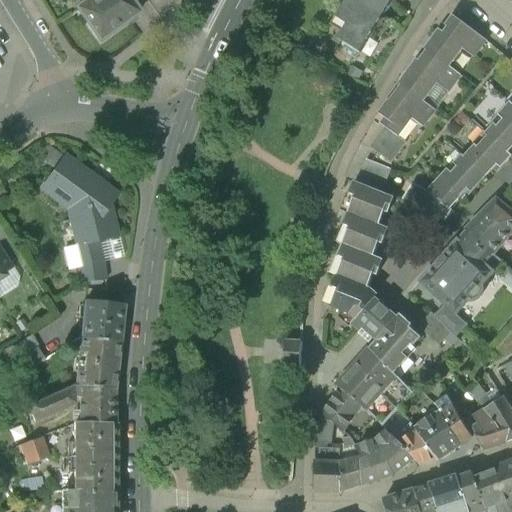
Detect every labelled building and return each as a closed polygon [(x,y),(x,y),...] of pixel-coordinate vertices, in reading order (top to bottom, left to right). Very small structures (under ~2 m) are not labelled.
[(89,0),(77,9),(100,42),(139,14),(129,0),(89,0)] [(348,0),(331,27),(343,34),(338,41),(347,46),(343,53),(356,61),(382,19),(393,0),(348,0)] [(453,17),(427,52),(450,69),(451,69),(464,51),(475,59),(487,42),(453,17)] [(427,52),(401,87),(425,104),(438,86),(449,94),(462,77),(451,69),(450,69),(427,52)] [(436,112),(425,104),(401,87),(382,112),(385,114),(378,124),(385,129),(399,139),(413,121),(423,129),(436,112)] [(511,106),(511,107),(486,134),(508,155),(509,154),(511,150),(511,106)] [(370,149),(392,165),(407,145),(399,139),(385,129),(370,149)] [(486,134),(464,159),(486,179),(498,166),(501,170),(511,158),(511,157),(509,154),(508,155),(486,134)] [(461,156),(438,181),(460,201),(469,192),(472,195),(486,179),(464,159),(461,156)] [(68,211),(76,246),(65,249),(63,253),(67,270),(70,272),(79,270),(103,263),(98,243),(117,239),(116,233),(117,233),(115,221),(113,222),(109,208),(118,196),(64,157),(40,190),(68,211)] [(357,185),(382,195),(392,171),(367,161),(357,185)] [(455,206),(460,201),(438,181),(427,193),(414,185),(403,203),(426,217),(422,223),(435,231),(442,220),(446,223),(453,212),(450,210),(453,205),(455,206)] [(352,197),(357,185),(354,183),(349,196),(352,197)] [(348,215),(352,217),(352,216),(380,227),(385,214),(391,198),(382,195),(357,185),(352,197),(346,214),(348,215)] [(391,198),(385,214),(389,215),(395,199),(391,198)] [(467,232),(495,256),(511,235),(511,212),(497,200),(467,232)] [(343,246),(346,248),(346,247),(374,258),(380,245),(386,229),(380,227),(352,216),(352,217),(347,228),(340,245),(343,246)] [(389,230),(386,229),(380,245),(383,246),(389,230)] [(467,232),(458,241),(493,273),(502,263),(495,256),(467,232)] [(119,238),(117,239),(98,243),(103,263),(123,259),(119,238)] [(484,286),(495,274),(493,273),(458,241),(420,283),(445,306),(457,316),(468,304),(477,302),(482,297),(484,286)] [(338,258),(341,259),(346,248),(343,246),(338,258)] [(337,277),(341,279),(341,278),(368,290),(369,289),(374,276),(380,260),(374,258),(346,247),(346,248),(341,259),(335,276),(337,277)] [(0,281),(2,280),(0,277),(12,269),(0,250),(0,281)] [(380,260),(374,276),(378,278),(384,262),(380,260)] [(79,270),(80,284),(105,282),(103,263),(79,270)] [(370,289),(369,289),(368,290),(341,278),(341,279),(336,290),(329,308),(351,316),(356,321),(376,299),(368,293),(370,289)] [(368,293),(376,299),(378,296),(372,290),(370,289),(368,293)] [(385,307),(376,299),(356,321),(351,326),(358,332),(361,334),(363,331),(385,307)] [(84,303),(81,340),(119,344),(123,307),(84,303)] [(457,316),(445,306),(435,317),(452,333),(457,338),(468,326),(457,316)] [(389,310),(385,307),(363,331),(368,335),(372,339),(394,314),(389,310)] [(419,328),(440,347),(452,333),(435,317),(432,313),(419,328)] [(370,350),(394,376),(409,360),(404,355),(412,346),(414,348),(422,339),(411,329),(409,328),(407,330),(398,321),(400,319),(399,318),(398,318),(394,314),(372,339),(376,343),(370,350)] [(401,316),(399,318),(400,319),(398,321),(407,330),(409,328),(411,329),(413,327),(401,316)] [(511,333),(511,335),(496,352),(504,360),(511,356),(511,333)] [(32,336),(12,347),(18,359),(36,348),(38,347),(32,336)] [(79,340),(74,388),(79,389),(114,393),(119,344),(81,340),(79,340)] [(300,368),(302,368),(302,355),(303,344),(301,344),(290,343),(288,354),(286,367),(300,368)] [(26,372),(18,359),(12,347),(0,353),(0,354),(13,379),(26,372)] [(18,359),(26,372),(44,361),(36,348),(18,359)] [(396,378),(394,376),(370,350),(338,388),(341,390),(362,408),(366,411),(381,395),(396,378)] [(457,381),(467,394),(469,392),(469,391),(475,386),(473,387),(466,373),(459,379),(458,378),(456,379),(457,381)] [(398,411),(412,397),(411,396),(412,395),(396,378),(381,395),(398,411)] [(469,392),(485,411),(493,406),(476,387),(475,386),(469,391),(469,392)] [(74,401),(78,401),(79,389),(74,388),(28,409),(34,424),(74,406),(74,401)] [(78,401),(78,425),(114,426),(114,393),(79,389),(78,401)] [(412,397),(424,407),(430,401),(418,389),(412,395),(411,396),(412,397)] [(344,433),(362,408),(341,390),(320,418),(334,422),(334,423),(333,424),(344,433)] [(435,406),(442,414),(454,406),(448,397),(436,406),(435,406)] [(504,399),(493,406),(485,411),(488,413),(508,443),(511,441),(511,411),(504,399)] [(424,407),(435,420),(442,415),(442,414),(435,406),(436,406),(430,401),(424,407)] [(473,439),(454,406),(442,414),(442,415),(462,447),(473,439)] [(485,451),(508,443),(488,413),(485,411),(474,418),(478,425),(473,429),(476,435),(485,451)] [(439,461),(462,447),(442,415),(435,420),(417,431),(439,461)] [(320,420),(316,449),(327,449),(331,449),(333,424),(334,423),(334,422),(320,418),(320,419),(320,420)] [(73,426),(73,494),(114,494),(114,426),(78,425),(73,425),(73,426)] [(421,467),(439,461),(417,431),(400,443),(416,460),(421,467)] [(395,476),(416,460),(400,443),(389,432),(377,442),(358,449),(363,458),(363,487),(395,476)] [(342,450),(341,465),(363,458),(358,449),(352,439),(351,438),(343,440),(346,449),(342,450)] [(20,447),(26,467),(49,460),(41,439),(20,447)] [(327,449),(326,464),(341,465),(342,450),(331,449),(327,449)] [(363,487),(363,458),(341,465),(342,493),(363,487)] [(511,511),(511,462),(495,469),(508,502),(511,511)] [(342,493),(341,465),(326,464),(315,463),(315,464),(315,493),(342,493)] [(473,477),(487,510),(496,507),(508,502),(495,469),(474,477),(473,477)] [(473,475),(457,480),(470,511),(488,511),(487,510),(473,477),(474,477),(473,475)] [(470,511),(457,480),(457,478),(430,487),(438,511),(470,511)] [(438,511),(430,487),(415,491),(421,511),(438,511)] [(387,511),(421,511),(415,491),(384,501),(384,502),(387,511)] [(61,494),(61,506),(61,511),(113,511),(114,494),(73,494),(61,494)] [(511,511),(508,502),(496,507),(497,511),(511,511)]
